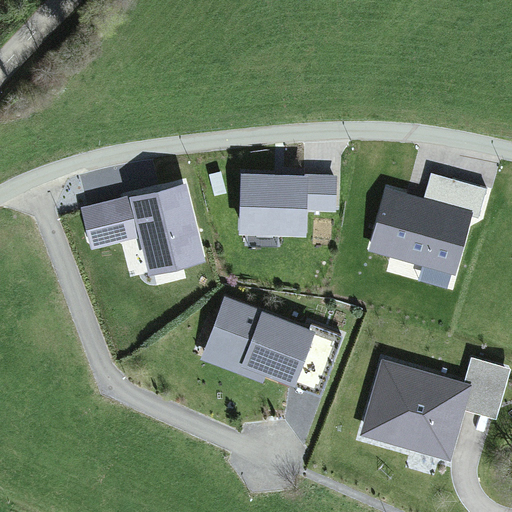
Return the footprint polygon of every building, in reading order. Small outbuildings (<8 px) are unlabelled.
[(337,176),(240,173),(238,236),(306,238),(307,212),(336,213),(337,176)] [(486,189),(430,173),(424,197),(385,186),(367,251),(455,276),(471,216),(478,218),(486,189)] [(186,179),(80,207),(92,250),(138,238),(148,276),(208,260),(186,179)] [(307,327),(220,296),(201,350),(287,381),(307,327)] [(444,444),(461,381),(384,361),(367,424),(444,444)]
